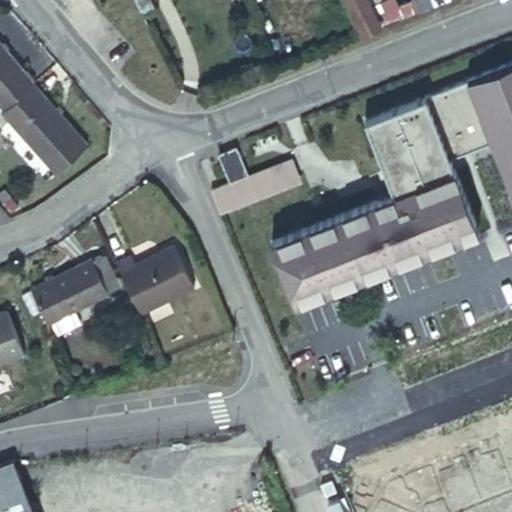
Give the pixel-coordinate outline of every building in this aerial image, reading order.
[(137,0),(144,14),(158,6),(154,0),(137,0)] [(344,0),(351,13),(371,3),(369,0),(344,0)] [(360,32),(403,16),(394,0),(374,9),(371,3),(351,13),(360,32)] [(35,81),(37,80),(0,36),(0,100),(5,107),(35,81)] [(511,67),(367,113),(392,194),(457,173),(451,154),(494,140),(511,196),(511,67)] [(5,107),(3,109),(55,171),(88,144),(35,81),(5,107)] [(248,164),(237,139),(221,145),(230,171),(248,164)] [(295,302),(484,240),(463,177),(274,239),(295,302)] [(125,250),(111,257),(138,311),(190,284),(168,242),(130,261),(125,250)] [(29,284),(44,323),(105,298),(90,260),(29,284)] [(0,357),(20,350),(2,307),(0,307),(0,357)] [(0,511),(36,511),(15,459),(0,464),(0,511)]
